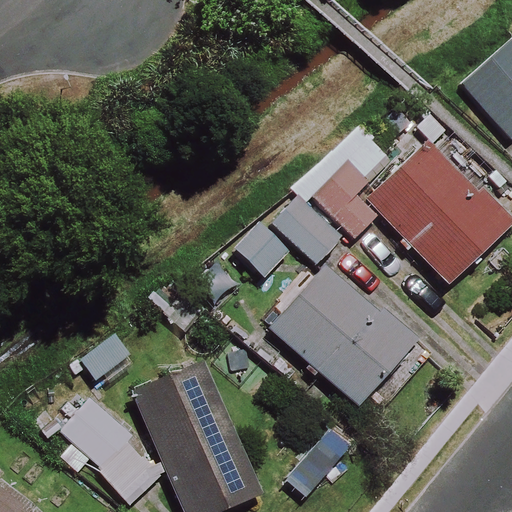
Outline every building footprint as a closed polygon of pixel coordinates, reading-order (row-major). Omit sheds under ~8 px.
[(511,138),(511,45),(504,38),(454,86),(508,142),(511,138)] [(444,287),(511,220),(511,202),(422,113),(377,156),(350,127),(258,215),(309,269),(344,235),(352,243),(377,218),(444,287)] [(283,256),(253,226),(228,252),(259,282),(283,256)] [(237,288),(212,259),(183,285),(208,313),(237,288)] [(411,343),(325,268),(266,336),(352,411),(411,343)] [(204,318),(162,280),(140,304),(182,342),(204,318)] [(31,397),(46,420),(97,385),(82,363),(31,397)] [(228,511),(254,500),(193,375),(130,406),(181,511),(228,511)] [(131,439),(88,405),(57,439),(66,449),(57,457),(74,477),(88,466),(126,511),(129,511),(156,479),(121,451),(131,439)] [(306,435),(288,455),(297,463),(276,488),(301,509),(350,451),(325,430),(314,443),(306,435)] [(0,511),(27,511),(0,488),(0,511)]
